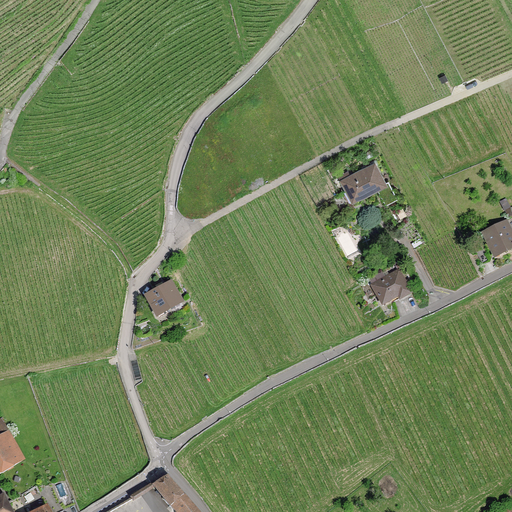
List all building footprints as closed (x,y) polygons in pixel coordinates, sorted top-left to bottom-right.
[(373,156),(370,150),(363,154),(366,159),(373,156)] [(385,183),(374,163),(351,176),(348,172),(339,176),(353,201),(374,189),(385,211),(400,204),(401,205),(402,204),(389,180),(385,183)] [(505,199),(500,202),(505,210),(508,215),(511,213),(511,211),(509,208),(505,199)] [(410,219),(402,207),(389,215),(397,227),(410,219)] [(496,256),(511,248),(511,237),(505,224),(485,233),(496,256)] [(483,248),(476,251),(482,264),(489,261),(483,248)] [(398,272),(373,286),(383,304),(398,296),(400,299),(410,293),(398,272)] [(157,316),(181,302),(170,282),(146,296),(157,316)] [(0,474),(23,460),(7,432),(0,436),(0,474)] [(198,511),(167,475),(153,485),(163,498),(162,499),(163,500),(164,500),(169,506),(169,507),(171,509),(173,507),(172,506),(172,505),(178,511),(198,511)] [(0,511),(13,511),(8,502),(4,494),(0,497),(0,511)]
